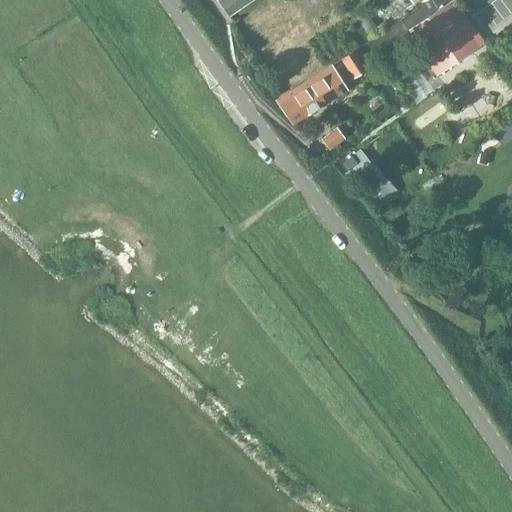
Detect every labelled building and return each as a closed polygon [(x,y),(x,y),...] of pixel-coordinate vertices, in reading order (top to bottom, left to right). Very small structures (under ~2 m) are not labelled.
[(216,0),(229,16),(251,0),(216,0)] [(455,1),(409,32),(431,66),(460,46),(465,54),(483,41),(455,1)] [(341,59),(354,78),(367,70),(354,50),(341,59)] [(331,66),(277,100),(293,125),(346,89),(331,66)] [(321,140),(328,150),(345,137),(338,127),(321,140)] [(352,156),(343,163),(349,170),(358,164),(352,156)]
